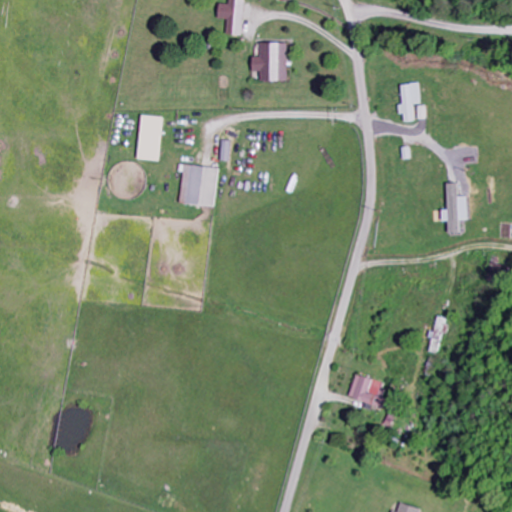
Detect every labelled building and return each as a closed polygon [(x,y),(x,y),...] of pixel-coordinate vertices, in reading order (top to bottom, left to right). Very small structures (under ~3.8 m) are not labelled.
[(233,36),(248,37),(250,0),(237,0),(235,0),(235,6),(226,5),(225,21),(233,21),(233,36)] [(294,83),(295,45),(268,44),(268,58),(261,58),(261,73),(268,73),(267,82),(294,83)] [(403,85),(404,106),(402,106),(403,123),(418,122),(417,105),(422,105),(421,84),(403,85)] [(145,161),(168,163),(173,119),(149,117),(145,161)] [(187,206),(222,208),(224,169),(189,167),(187,206)] [(450,235),(468,234),(467,221),(469,221),(468,198),(459,198),(458,184),(448,185),(449,211),(443,211),(443,223),(450,222),(450,235)] [(430,353),(444,356),(451,320),(438,317),(430,353)]
